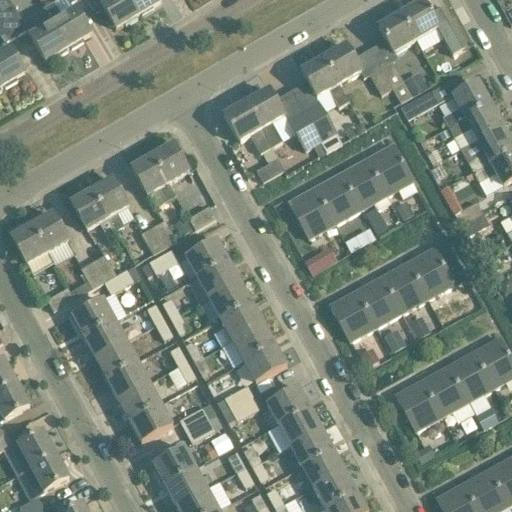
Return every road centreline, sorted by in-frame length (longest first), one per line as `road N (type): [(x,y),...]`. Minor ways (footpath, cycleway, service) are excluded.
road 1 (residential): [(407,511),(180,97)]
road 2 (residential): [(129,511),(0,263)]
road 3 (residential): [(0,140),(239,0)]
road 4 (residential): [(0,200),(180,97)]
road 5 (residential): [(180,97),(353,0)]
